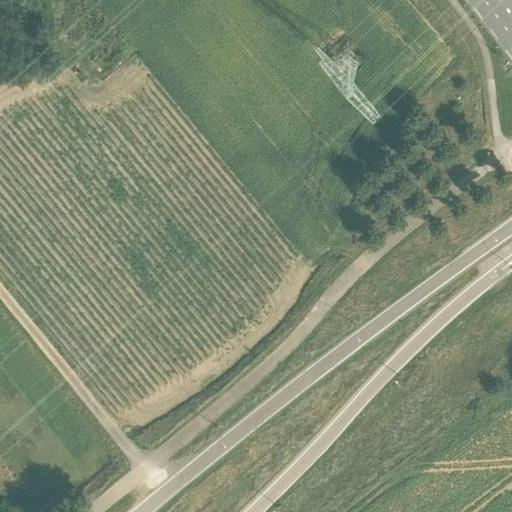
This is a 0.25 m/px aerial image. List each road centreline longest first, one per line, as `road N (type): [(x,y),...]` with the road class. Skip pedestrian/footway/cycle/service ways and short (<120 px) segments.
road 1 (unclassified): [(511,227),(165,494)]
road 2 (unclassified): [(255,511),(435,327),(511,263)]
road 3 (residential): [(165,494),(0,292)]
